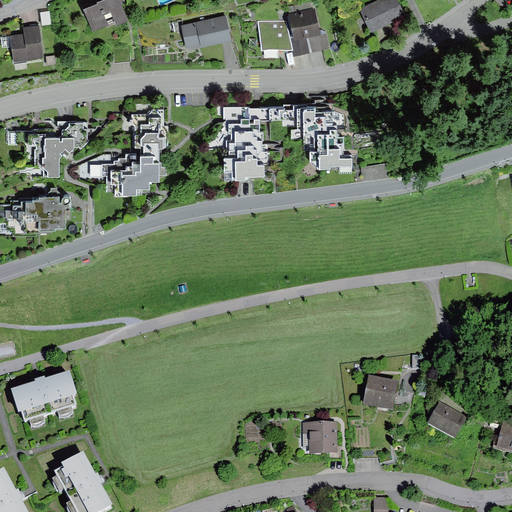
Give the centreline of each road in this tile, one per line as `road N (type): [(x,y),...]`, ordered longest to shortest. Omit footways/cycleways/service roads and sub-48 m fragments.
road 1 (residential): [(0,271),(211,207),(425,179),(511,151)]
road 2 (residential): [(0,369),(263,298),(486,268),(511,274)]
road 3 (residential): [(455,18),(395,57),(332,77),(111,86),(0,110)]
road 4 (residential): [(189,511),(252,492),(376,477),(482,497),(511,493)]
